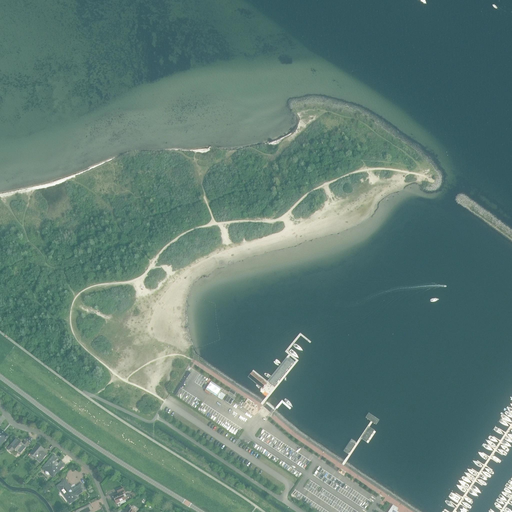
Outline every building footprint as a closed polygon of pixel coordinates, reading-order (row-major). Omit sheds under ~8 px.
[(288,359),(269,382),(275,387),(294,363),(288,359)] [(253,371),(249,377),(263,389),(268,384),(253,371)] [(225,391),(221,388),(223,386),(212,379),(206,387),(222,397),(225,391)] [(227,395),(233,400),(236,395),(230,391),(227,395)] [(25,442),(23,444),(16,439),(7,449),(12,453),(14,450),(20,454),(28,445),(25,442)] [(42,451),(44,450),(38,444),(36,446),(36,445),(32,449),(34,451),(31,455),(36,459),(38,456),(42,460),(47,455),(42,451)] [(61,461),(58,465),(54,461),(57,458),(54,456),(43,468),(53,477),(64,464),(61,461)] [(74,489),(72,490),(65,481),(67,480),(65,478),(61,481),(63,483),(57,487),(70,503),(74,500),(78,498),(76,496),(85,489),(81,484),(74,490),(74,489)] [(120,502),(120,504),(126,502),(125,500),(124,497),(126,496),(125,494),(122,487),(116,490),(119,496),(114,498),(116,504),(120,502)]
